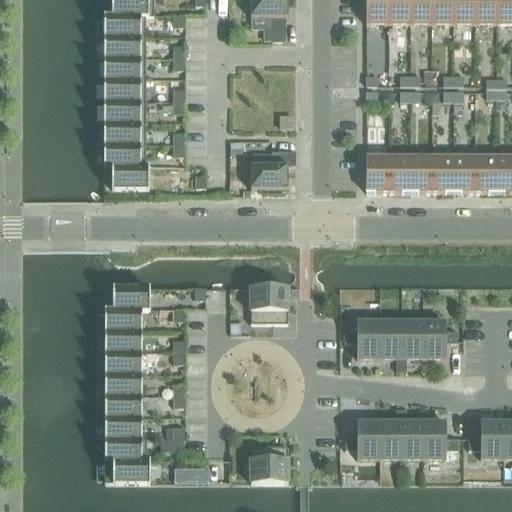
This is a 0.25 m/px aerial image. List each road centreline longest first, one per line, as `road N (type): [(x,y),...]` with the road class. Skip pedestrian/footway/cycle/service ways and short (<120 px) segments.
road 1 (residential): [(0,230),(320,230)]
road 2 (residential): [(321,63),(219,63),(219,178)]
road 3 (residential): [(511,399),(307,389)]
road 4 (residential): [(320,230),(511,231)]
road 5 (residential): [(299,389),(279,355),(256,350),(234,359),(220,380),(224,407),(256,428)]
road 6 (residential): [(320,230),(321,63)]
